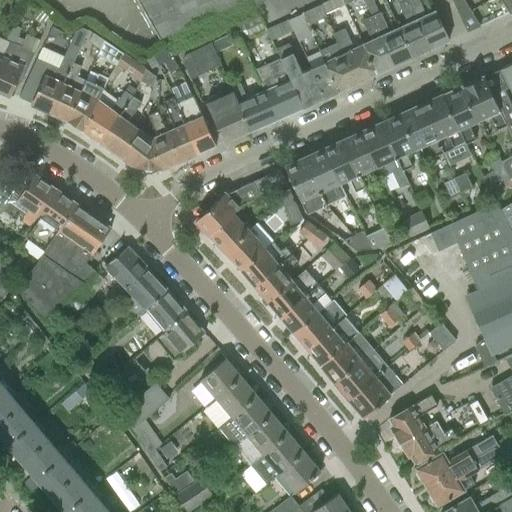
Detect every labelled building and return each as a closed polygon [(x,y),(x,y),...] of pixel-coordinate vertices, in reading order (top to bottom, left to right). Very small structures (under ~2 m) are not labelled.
[(136,0),(161,39),(247,0),(136,0)] [(341,0),(329,0),(320,4),(325,14),(344,5),(341,0)] [(372,0),(364,0),(370,14),(378,11),(372,0)] [(406,23),(398,27),(411,57),(429,49),(407,0),(406,0),(399,4),(397,4),(406,23)] [(418,0),(407,0),(429,49),(449,40),(436,11),(426,16),(418,0)] [(511,10),(511,0),(452,0),(467,31),(509,11),(510,12),(511,10)] [(320,5),(302,14),(307,26),(326,18),(323,10),(320,5)] [(38,8),(31,18),(43,26),(49,16),(38,8)] [(379,13),(371,17),(393,66),(411,57),(398,27),(389,31),(380,12),(379,13)] [(302,14),(287,20),(292,30),(298,42),(312,36),(307,26),(302,14)] [(259,16),(242,24),(248,36),(265,28),(259,16)] [(370,40),(362,44),(376,74),(393,66),(371,17),(362,21),(370,40)] [(292,30),(287,20),(267,30),(272,40),(292,30)] [(12,26),(9,34),(16,37),(19,29),(12,26)] [(51,27),(48,35),(56,39),(60,31),(51,27)] [(36,58),(18,98),(31,103),(31,105),(49,113),(71,63),(72,63),(87,31),(81,28),(75,32),(58,68),(57,68),(48,64),(47,66),(35,61),(36,58)] [(344,29),(333,33),(337,42),(356,83),(376,74),(362,44),(352,48),(344,29)] [(92,33),(88,43),(99,50),(103,41),(92,33)] [(8,42),(0,60),(0,92),(9,97),(17,81),(20,82),(34,53),(20,46),(22,40),(16,37),(9,34),(6,41),(8,42)] [(219,38),(211,42),(216,53),(232,45),(227,35),(219,38)] [(116,67),(124,55),(105,41),(98,57),(116,67)] [(186,55),(182,61),(190,78),(218,64),(219,64),(221,63),(216,53),(211,42),(186,55)] [(327,47),(318,51),(318,52),(337,92),(356,83),(337,42),(327,47)] [(280,59),(302,108),(325,97),(312,68),(301,73),(292,53),(291,54),(287,46),(277,50),(280,59)] [(38,59),(56,66),(61,55),(43,48),(38,59)] [(164,49),(145,59),(146,60),(148,63),(151,69),(171,59),(164,49)] [(318,52),(307,57),(312,68),(325,97),(337,92),(318,52)] [(124,55),(117,65),(139,81),(144,69),(133,61),(124,55)] [(263,66),(255,70),(260,82),(264,90),(276,119),(302,108),(280,59),(263,66)] [(511,62),(500,68),(500,70),(511,95),(511,62)] [(71,63),(49,113),(67,121),(80,91),(81,91),(86,81),(77,77),(81,67),(72,63),(71,63)] [(500,68),(484,77),(506,126),(511,137),(511,138),(511,108),(511,106),(504,90),(505,90),(509,88),(500,70),(500,68)] [(139,81),(139,82),(153,87),(155,77),(144,69),(139,81)] [(67,121),(82,130),(102,90),(106,81),(108,79),(98,75),(94,84),(86,80),(86,81),(81,91),(80,91),(67,121)] [(484,77),(465,85),(473,103),(469,105),(477,121),(480,119),(489,115),(496,131),(497,130),(506,126),(484,77)] [(240,84),(232,88),(233,91),(250,130),(276,119),(264,90),(246,98),(240,84)] [(128,85),(124,90),(132,96),(135,90),(128,85)] [(461,87),(442,95),(458,132),(459,131),(464,143),(465,145),(466,144),(474,140),(475,140),(468,125),(477,121),(469,105),(473,103),(465,85),(461,87)] [(102,90),(82,130),(99,142),(132,96),(124,90),(116,101),(102,90)] [(230,92),(206,103),(215,124),(224,142),(250,130),(233,91),(232,91),(230,92)] [(175,103),(174,103),(197,153),(215,146),(193,95),(175,103)] [(442,95),(420,105),(442,153),(443,153),(464,143),(459,131),(458,132),(442,95)] [(132,96),(99,142),(116,154),(135,126),(127,121),(140,104),(141,103),(132,96)] [(173,98),(162,102),(174,128),(167,131),(166,131),(179,161),(197,153),(174,103),(175,103),(173,98)] [(420,105),(399,115),(414,148),(425,143),(431,158),(442,153),(420,105)] [(150,138),(148,137),(163,169),(179,161),(166,131),(157,111),(147,116),(156,135),(150,138)] [(399,115),(380,123),(402,172),(412,167),(405,152),(414,148),(399,115)] [(380,123),(361,132),(376,165),(382,177),(391,173),(392,176),(398,189),(403,186),(408,184),(402,172),(380,123)] [(135,126),(116,154),(144,174),(150,174),(163,169),(148,137),(135,126)] [(361,132),(342,141),(357,174),(376,165),(361,132)] [(342,141),(323,150),(338,182),(348,178),(355,193),(364,188),(357,174),(342,141)] [(323,150),(304,158),(326,205),(326,206),(336,201),(346,197),(340,185),(338,182),(323,150)] [(511,155),(502,161),(501,167),(507,180),(511,176),(511,155)] [(304,158),(285,167),(293,185),(305,211),(307,214),(317,210),(326,206),(326,205),(304,158)] [(501,167),(491,172),(498,185),(507,180),(501,167)] [(221,196),(197,218),(198,224),(208,236),(234,212),(241,206),(242,204),(256,197),(268,192),(275,189),(283,206),(293,201),(285,184),(279,170),(252,182),(221,196)] [(482,178),(488,191),(498,185),(491,172),(482,178)] [(20,220),(29,227),(55,189),(34,174),(31,179),(25,176),(23,179),(15,174),(8,175),(0,185),(0,213),(2,211),(14,220),(18,213),(22,216),(20,220)] [(466,174),(454,179),(460,194),(472,189),(466,174)] [(460,194),(454,179),(443,184),(450,199),(460,194)] [(20,236),(44,253),(60,231),(57,229),(75,203),(55,189),(29,227),(20,236)] [(414,196),(420,210),(431,204),(425,191),(414,196)] [(293,201),(283,206),(292,227),(301,219),(293,201)] [(511,202),(500,210),(510,231),(511,230),(511,202)] [(60,231),(44,253),(18,290),(44,323),(63,304),(75,292),(83,285),(94,271),(85,263),(92,254),(99,245),(110,228),(75,203),(57,229),(60,231)] [(431,233),(430,233),(438,251),(456,243),(469,271),(478,290),(464,296),(483,339),(474,345),(484,367),(496,362),(493,356),(511,347),(511,230),(510,231),(500,210),(496,203),(495,204),(431,233)] [(421,211),(402,220),(409,237),(429,228),(421,211)] [(233,213),(208,236),(223,252),(249,228),(234,213),(234,212),(233,213)] [(306,222),(298,233),(309,241),(317,229),(306,222)] [(249,228),(223,252),(240,270),(266,247),(273,242),(256,223),(250,229),(249,228)] [(383,228),(365,236),(371,249),(376,249),(390,244),(383,228)] [(317,229),(309,241),(318,248),(327,236),(317,229)] [(350,236),(342,240),(355,250),(371,249),(365,236),(362,230),(350,236)] [(266,247),(240,270),(254,286),(291,255),(285,246),(280,250),(273,242),(266,247)] [(147,268),(127,246),(105,267),(125,289),(147,268)] [(341,249),(330,259),(335,264),(331,267),(335,272),(339,268),(340,267),(350,259),(341,249)] [(295,251),(291,255),(296,260),(300,257),(298,255),(295,251)] [(291,255),(254,286),(259,292),(267,302),(292,281),(285,272),(297,262),(296,260),(291,255)] [(0,257),(0,273),(7,279),(15,269),(0,257)] [(340,267),(339,268),(347,278),(358,268),(350,259),(340,267)] [(123,304),(136,318),(145,310),(168,290),(147,268),(125,289),(132,296),(123,304)] [(292,281),(267,302),(280,318),(318,286),(317,285),(311,278),(304,270),(301,274),(292,281)] [(394,275),(381,285),(395,301),(407,291),(394,275)] [(0,297),(1,298),(11,290),(0,280),(0,297)] [(367,280),(357,290),(365,299),(375,290),(367,280)] [(318,286),(280,318),(293,333),(318,312),(331,301),(325,294),(318,286)] [(145,310),(144,311),(145,312),(147,315),(162,332),(163,331),(164,330),(186,311),(168,290),(145,310)] [(75,292),(63,304),(73,315),(85,302),(75,292)] [(393,303),(379,315),(389,327),(403,314),(393,303)] [(111,306),(101,315),(110,324),(120,315),(111,306)] [(293,333),(306,348),(344,317),(337,309),(325,320),(318,312),(293,333)] [(186,311),(163,331),(172,341),(163,348),(173,359),(204,333),(200,328),(186,311)] [(306,348),(320,364),(358,332),(345,316),(344,317),(306,348)] [(428,333),(443,350),(455,340),(440,322),(428,333)] [(358,332),(320,364),(334,382),(362,359),(373,350),(366,341),(358,332)] [(414,333),(402,342),(408,349),(419,340),(414,333)] [(362,359),(334,382),(349,399),(387,367),(380,358),(373,350),(362,359)] [(511,370),(511,376),(490,389),(504,415),(511,410),(511,354),(505,357),(511,370)] [(200,379),(216,398),(241,378),(225,358),(200,379)] [(96,367),(87,374),(97,386),(106,378),(96,367)] [(387,367),(349,399),(364,417),(402,385),(387,367)] [(216,398),(232,417),(256,396),(241,378),(216,398)] [(127,396),(114,406),(118,413),(119,413),(132,429),(160,405),(169,398),(156,382),(147,389),(131,402),(127,396)] [(84,383),(60,403),(67,412),(91,392),(84,383)] [(0,422),(19,407),(0,384),(0,422)] [(435,403),(430,394),(388,419),(392,426),(390,427),(399,443),(426,427),(448,415),(439,400),(435,403)] [(232,417),(219,427),(235,446),(247,436),(272,415),(256,396),(232,417)] [(414,464),(457,439),(479,426),(466,404),(448,415),(426,427),(399,443),(408,458),(410,457),(414,464)] [(11,449),(22,462),(48,440),(19,407),(0,422),(0,436),(5,442),(0,445),(0,457),(0,458),(11,449)] [(235,446),(251,465),(263,454),(288,434),(272,415),(247,436),(235,446)] [(136,437),(147,453),(155,448),(144,432),(136,437)] [(266,483),(279,473),(303,452),(288,434),(263,454),(251,465),(266,483)] [(434,458),(417,468),(419,471),(418,474),(421,480),(425,481),(428,487),(463,466),(472,461),(484,454),(498,446),(498,445),(497,445),(492,436),(482,442),(463,452),(448,460),(444,453),(434,458)] [(39,482),(50,495),(76,475),(63,458),(48,440),(22,462),(33,475),(25,482),(21,480),(19,485),(28,491),(39,482)] [(168,442),(159,449),(166,459),(175,453),(168,442)] [(463,466),(428,487),(432,494),(431,497),(434,502),(437,503),(438,506),(456,496),(463,492),(466,491),(474,486),(473,484),(471,480),(469,476),(478,471),(478,470),(504,455),(498,446),(484,454),(472,461),(463,466)] [(155,448),(147,453),(158,471),(166,466),(155,448)] [(303,452),(279,473),(295,492),(319,472),(303,452)] [(171,473),(165,477),(176,494),(178,493),(182,491),(171,473)] [(98,511),(104,507),(96,498),(90,490),(91,489),(92,488),(91,488),(85,481),(84,481),(84,482),(82,483),(76,475),(50,495),(62,509),(57,511),(98,511)] [(176,494),(187,511),(212,495),(202,478),(182,491),(178,493),(176,494)] [(485,511),(511,496),(511,479),(498,488),(500,491),(487,498),(482,491),(471,498),(470,496),(441,511),(485,511)] [(310,511),(348,511),(337,494),(320,505),(310,511)] [(289,511),(298,506),(290,496),(269,511),(289,511)] [(511,511),(511,496),(485,511),(511,511)]
